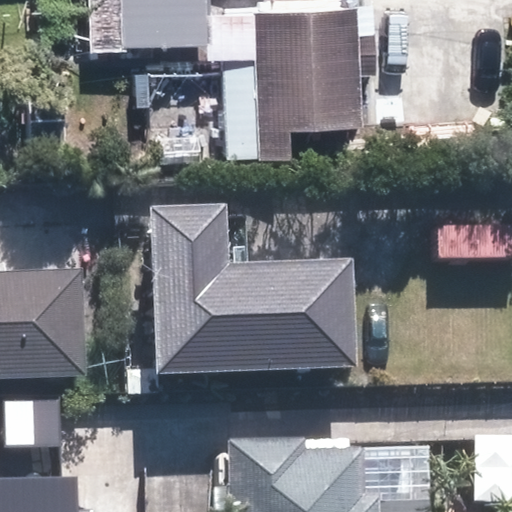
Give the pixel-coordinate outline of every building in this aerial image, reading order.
[(211,0),(124,0),(126,41),(213,37),(211,0)] [(361,5),(257,9),(262,142),(294,140),(292,109),(365,106),(361,5)] [(511,219),(435,220),(435,261),(511,260),(511,219)] [(159,232),(164,368),(357,361),(353,266),(224,271),(222,230),(159,232)] [(0,372),(77,371),(75,277),(0,278),(0,372)] [(511,431),(472,430),(469,504),(511,505),(511,431)] [(359,511),(358,443),(238,446),(239,511),(359,511)] [(0,511),(94,511),(94,509),(78,509),(77,476),(0,477),(0,511)]
